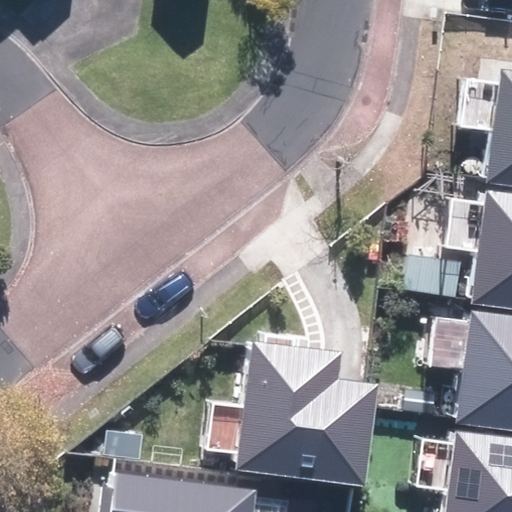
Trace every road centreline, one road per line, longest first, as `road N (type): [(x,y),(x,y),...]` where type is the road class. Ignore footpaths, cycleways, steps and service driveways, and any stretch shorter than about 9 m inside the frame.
road 1 (residential): [(130,247),(323,92),(334,0)]
road 2 (residential): [(130,247),(22,92),(0,80)]
road 3 (residential): [(0,351),(130,247)]
